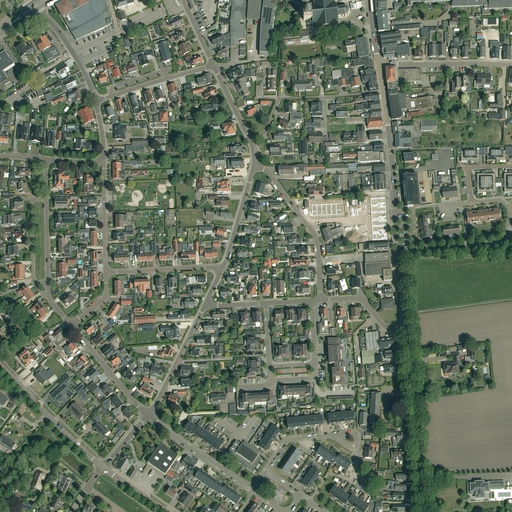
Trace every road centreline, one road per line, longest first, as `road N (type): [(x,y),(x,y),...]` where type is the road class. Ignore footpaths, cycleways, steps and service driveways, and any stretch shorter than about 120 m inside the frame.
road 1 (residential): [(423,511),(406,326)]
road 2 (residential): [(264,473),(286,439),(358,432),(354,475),(371,486)]
road 3 (residential): [(400,253),(382,92)]
road 4 (residential): [(320,300),(316,239),(268,172),(253,166)]
road 5 (tertiary): [(102,467),(0,365)]
road 6 (residential): [(511,65),(378,64)]
road 7 (residential): [(253,490),(147,414)]
road 8 (residential): [(95,102),(213,66)]
